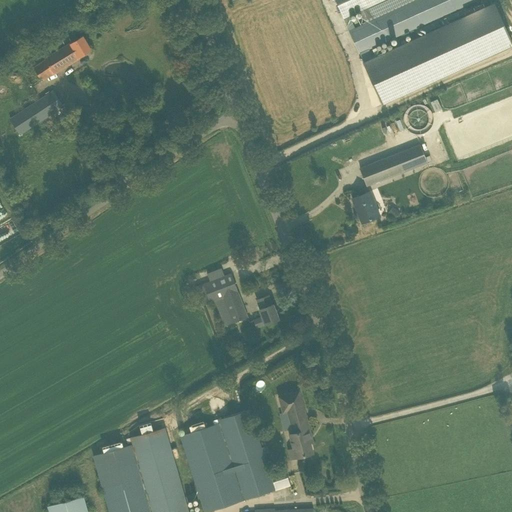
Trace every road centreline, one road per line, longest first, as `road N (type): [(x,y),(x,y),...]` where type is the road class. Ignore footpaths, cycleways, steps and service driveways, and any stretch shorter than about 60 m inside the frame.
road 1 (unclassified): [(366,511),(328,351),(237,104)]
road 2 (unclassified): [(0,272),(237,104)]
